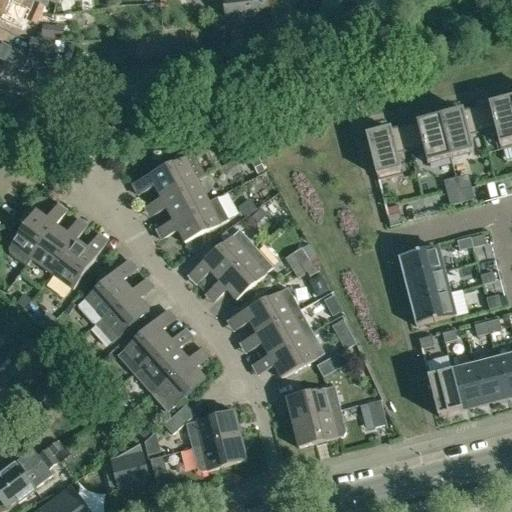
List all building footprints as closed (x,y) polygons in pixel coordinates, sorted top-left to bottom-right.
[(40,19),(0,0),(0,16),(13,22),(17,13),(28,19),(26,23),(36,28),(40,19)] [(0,0),(40,19),(44,10),(23,0),(0,0)] [(267,0),(223,0),(227,26),(270,20),(267,0)] [(43,28),(42,41),(61,42),(62,30),(43,28)] [(31,41),(30,54),(54,57),(55,44),(31,41)] [(0,62),(4,65),(14,70),(22,75),(28,64),(12,51),(0,44),(0,62)] [(14,70),(4,65),(0,72),(0,74),(10,79),(14,70)] [(61,72),(36,74),(36,87),(62,85),(61,72)] [(476,109),(482,134),(495,131),(500,152),(511,148),(511,101),(511,100),(476,109)] [(440,118),(450,160),(473,154),(469,137),(482,134),(476,109),(440,118)] [(450,160),(440,118),(404,127),(410,153),(423,149),(427,166),(450,160)] [(366,137),(378,183),(402,177),(397,156),(410,153),(404,127),(366,137)] [(156,189),(162,201),(206,178),(194,155),(150,178),(149,178),(132,187),(138,198),(156,189)] [(218,200),(206,178),(162,201),(145,210),(150,221),(168,212),(174,223),(218,200)] [(474,201),(471,190),(459,193),(462,204),(474,201)] [(450,208),(462,204),(459,193),(447,196),(450,208)] [(229,222),(218,200),(174,223),(156,232),(162,243),(180,234),(186,246),(229,222)] [(237,209),(245,220),(256,211),(249,201),(237,209)] [(33,261),(57,228),(69,212),(59,205),(47,221),(36,213),(12,245),(12,247),(9,250),(11,256),(27,268),(33,261)] [(20,223),(25,227),(32,218),(27,214),(20,223)] [(399,215),(387,218),(390,229),(402,226),(399,215)] [(53,276),(77,244),(89,227),(80,220),(68,237),(57,228),(33,261),(53,276)] [(220,284),(257,251),(240,232),(234,237),(187,279),(196,288),(211,274),(220,284)] [(77,244),(53,276),(74,291),(110,243),(100,235),(88,251),(77,244)] [(470,240),(473,250),(485,246),(483,237),(470,240)] [(285,261),(292,273),(309,262),(302,250),(285,261)] [(404,283),(443,273),(437,250),(419,255),(419,254),(416,255),(416,256),(398,260),(404,283)] [(257,251),(220,284),(205,298),(213,308),(228,294),(238,303),(268,277),(267,276),(274,270),(257,251)] [(78,308),(96,329),(132,294),(123,284),(139,271),(130,261),(85,302),(78,308)] [(313,269),(309,262),(292,273),(297,280),(313,269)] [(443,273),(404,283),(410,305),(449,295),(443,273)] [(493,274),(480,277),(482,287),(495,284),(493,274)] [(132,294),(96,329),(112,346),(118,340),(119,340),(149,313),(140,303),(155,289),(148,281),(132,294)] [(258,336),(301,312),(288,290),(245,314),(244,313),(227,323),(234,334),(243,329),(252,325),(254,329),(258,336)] [(455,319),(449,295),(410,305),(416,329),(434,324),(434,325),(437,324),(437,323),(455,319)] [(498,297),(486,300),(489,311),(501,308),(498,297)] [(119,358),(136,377),(173,343),(164,333),(179,320),(170,310),(150,329),(125,352),(119,358)] [(58,320),(49,312),(38,324),(46,333),(58,320)] [(310,329),(301,312),(258,336),(240,345),(246,357),(264,347),(270,358),(314,334),(310,329)] [(498,321),(486,324),(488,334),(501,330),(498,321)] [(489,335),(488,334),(486,324),(474,327),(477,338),(489,335)] [(136,377),(153,396),(189,363),(181,353),(196,339),(188,330),(173,343),(136,377)] [(455,332),(442,335),(445,345),(457,342),(455,332)] [(314,334),(270,358),(252,368),(258,378),(276,369),(283,380),(318,361),(318,360),(326,355),(314,334)] [(419,342),(421,351),(433,348),(431,338),(419,342)] [(65,356),(72,350),(66,343),(59,349),(65,356)] [(204,348),(189,363),(153,396),(169,415),(175,409),(176,410),(207,382),(198,371),(213,358),(204,348)] [(72,350),(65,356),(71,363),(78,357),(72,350)] [(337,357),(317,368),(324,379),(343,368),(337,357)] [(511,400),(511,358),(496,363),(506,402),(511,400)] [(474,368),(484,407),(506,402),(496,363),(474,368)] [(32,393),(47,408),(73,383),(58,368),(32,393)] [(452,369),(451,369),(462,413),(463,413),(484,407),(474,368),(453,374),(452,369)] [(462,413),(451,369),(428,375),(439,419),(447,417),(448,417),(462,413)] [(294,425),(341,413),(335,389),(326,391),(326,390),(287,400),(294,425)] [(94,401),(91,398),(80,409),(94,422),(107,409),(97,398),(94,401)] [(380,403),(368,406),(374,430),(386,427),(380,403)] [(0,409),(0,421),(3,423),(10,411),(2,406),(0,409)] [(188,407),(165,426),(174,436),(196,416),(188,407)] [(341,413),(294,425),(300,450),(339,440),(339,439),(344,438),(346,434),(341,413)] [(194,451),(241,439),(235,414),(196,424),(188,426),(194,451)] [(97,429),(107,441),(120,430),(110,418),(97,429)] [(247,464),(241,439),(194,451),(199,472),(203,474),(207,473),(207,474),(247,464)] [(38,458),(43,465),(53,458),(63,450),(58,443),(38,458)] [(140,447),(112,463),(118,490),(149,483),(140,447)] [(43,465),(34,472),(0,497),(0,505),(1,508),(5,508),(7,510),(17,503),(18,505),(36,492),(35,491),(53,478),(48,472),(58,464),(53,458),(43,465)] [(163,458),(151,461),(157,485),(169,483),(163,458)] [(0,497),(34,472),(24,459),(16,465),(15,464),(0,475),(0,497)] [(88,511),(75,494),(49,511),(88,511)]
